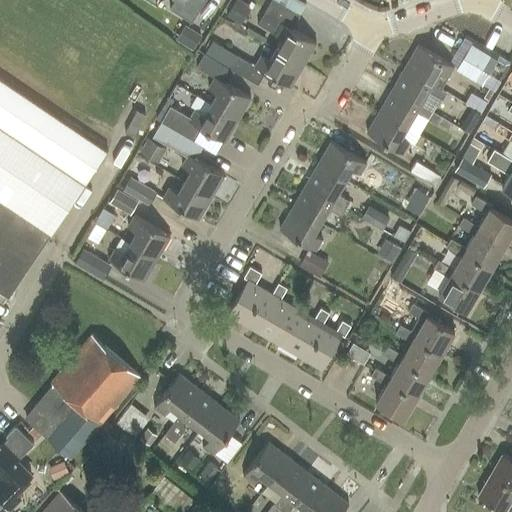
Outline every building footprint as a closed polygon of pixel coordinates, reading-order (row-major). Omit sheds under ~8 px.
[(175,0),(170,9),(192,23),(206,0),(175,0)] [(282,38),(276,49),(303,65),(316,42),(292,29),(300,15),(273,0),(271,0),(258,24),(282,38)] [(236,1),(228,14),(239,21),(247,8),(236,1)] [(188,28),(180,41),(193,49),(201,36),(188,28)] [(218,61),(225,49),(213,41),(206,54),(218,61)] [(405,67),(432,83),(441,88),(454,66),(418,45),(405,67)] [(503,65),(472,47),(459,69),(490,87),(503,65)] [(291,87),(303,65),(276,49),(270,60),(261,55),(255,66),(238,56),(231,68),(259,84),(266,72),(291,87)] [(211,103),(238,119),(251,97),(227,83),(234,71),(230,69),(204,54),(197,67),(215,77),(209,88),(217,93),(211,103)] [(432,83),(405,67),(393,88),(432,112),(437,105),(424,97),(432,83)] [(0,291),(9,297),(108,151),(0,78),(0,291)] [(432,112),(393,88),(380,110),(407,126),(416,112),(428,119),(432,112)] [(225,142),(238,119),(211,103),(204,114),(196,109),(191,118),(170,106),(161,121),(194,141),(201,128),(225,142)] [(401,137),(407,126),(380,110),(367,132),(403,153),(409,142),(401,137)] [(466,110),(462,123),(478,128),(482,114),(466,110)] [(156,124),(141,150),(159,161),(174,135),(156,124)] [(317,165),(344,181),(352,168),(360,173),(367,162),(331,141),(317,165)] [(511,158),(494,148),(487,160),(509,173),(502,187),(511,192),(511,158)] [(184,181),(212,197),(224,175),(189,154),(182,165),(191,170),(184,181)] [(462,158),(455,170),(484,186),(491,174),(462,158)] [(434,185),(440,176),(416,161),(410,171),(434,185)] [(317,165),(305,185),(345,208),(350,201),(337,193),(344,181),(317,165)] [(443,206),(459,179),(452,175),(436,202),(443,206)] [(123,190),(149,205),(156,193),(131,178),(123,190)] [(199,219),(212,197),(184,181),(178,192),(169,187),(163,198),(199,219)] [(305,185),(293,206),(320,222),(328,208),(341,216),(345,208),(305,185)] [(110,202),(131,215),(138,202),(118,190),(110,202)] [(477,229),(505,245),(511,232),(511,220),(490,208),(492,205),(476,196),(471,204),(486,213),(479,226),(477,229)] [(390,216),(369,205),(362,217),(383,228),(390,216)] [(314,233),(320,222),(293,206),(280,229),(316,249),(322,238),(314,233)] [(136,231),(130,242),(157,258),(170,236),(135,215),(128,226),(136,231)] [(492,267),(505,245),(477,229),(479,226),(463,217),(459,225),(474,234),(466,247),(464,251),(492,267)] [(452,272),(479,288),(492,267),(464,251),(466,247),(451,239),(446,247),(461,255),(453,269),(452,272)] [(388,251),(397,258),(405,247),(396,240),(388,251)] [(144,280),(157,258),(130,242),(124,253),(115,248),(109,259),(144,280)] [(410,247),(398,274),(408,278),(419,252),(410,247)] [(75,262),(103,279),(111,265),(83,249),(75,262)] [(329,262),(309,249),(299,264),(319,277),(329,262)] [(452,272),(453,269),(438,260),(434,268),(449,277),(439,294),(467,310),(479,288),(452,272)] [(228,314),(252,328),(272,293),(256,284),(262,273),(250,266),(244,277),(248,280),(228,314)] [(272,293),(252,328),(277,343),(298,308),(281,298),(287,288),(279,283),(272,293)] [(392,284),(386,295),(396,301),(403,290),(392,284)] [(424,320),(416,334),(414,337),(442,353),(455,331),(428,315),(429,313),(413,303),(408,311),(424,320)] [(298,308),(277,343),(303,358),(323,323),(329,313),(321,307),(315,318),(298,308)] [(336,331),(323,323),(303,358),(321,368),(341,334),(345,336),(351,325),(342,320),(336,331)] [(401,358),(429,374),(442,353),(414,337),(416,334),(401,325),(396,333),(411,342),(403,355),(401,358)] [(51,381),(54,383),(25,417),(71,457),(140,376),(91,334),(51,381)] [(389,380),(417,396),(429,374),(401,358),(403,355),(388,346),(383,354),(399,363),(391,376),(389,380)] [(342,355),(338,361),(347,366),(350,360),(342,355)] [(404,418),(417,396),(389,380),(391,376),(376,367),(371,376),(386,384),(376,402),(404,418)] [(170,406),(180,414),(200,389),(179,373),(154,406),(164,414),(170,406)] [(219,404),(200,389),(180,414),(165,434),(175,441),(185,428),(182,426),(187,419),(200,429),(219,404)] [(132,404),(118,422),(126,429),(141,411),(132,404)] [(240,420),(219,404),(200,429),(210,437),(204,445),(215,452),(240,420)] [(0,511),(5,511),(21,497),(16,492),(32,476),(17,461),(34,443),(16,425),(6,435),(8,438),(0,445),(0,477),(1,478),(0,478),(0,511)] [(269,482),(289,457),(268,442),(243,474),(254,482),(260,474),(269,482)] [(511,458),(503,453),(491,475),(511,487),(511,458)] [(309,472),(289,457),(269,482),(283,492),(274,504),(280,509),(309,472)] [(64,462),(53,467),(58,478),(69,473),(64,462)] [(208,462),(197,477),(207,485),(219,470),(208,462)] [(309,511),(328,488),(309,472),(280,509),(284,511),(288,511),(296,503),(308,511),(309,511)] [(511,511),(511,487),(491,475),(478,496),(506,511),(511,511)] [(341,511),(349,503),(328,488),(309,511),(341,511)] [(84,511),(60,491),(41,511),(84,511)]
